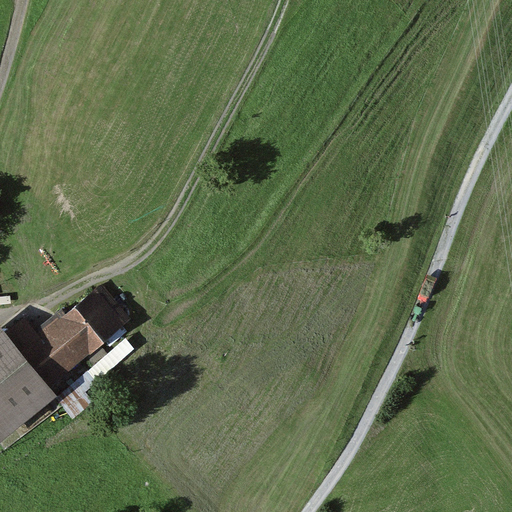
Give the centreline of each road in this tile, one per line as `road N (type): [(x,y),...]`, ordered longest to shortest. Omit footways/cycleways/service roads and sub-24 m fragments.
road 1 (unclassified): [(511,97),(351,452),(310,511)]
road 2 (track): [(0,309),(62,294),(139,259),(168,227),(284,0)]
